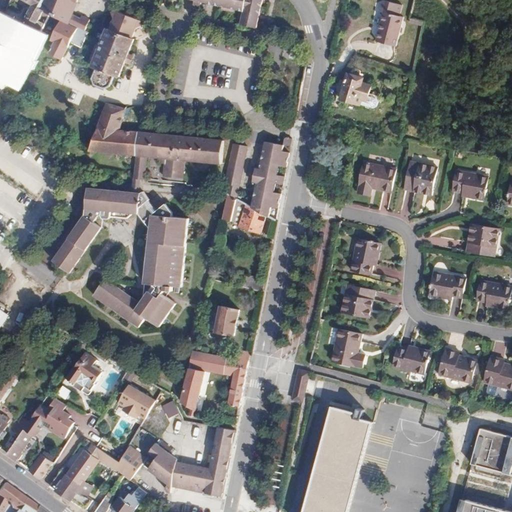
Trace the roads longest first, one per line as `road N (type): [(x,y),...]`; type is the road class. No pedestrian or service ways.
road 1 (residential): [(232,511),(293,202)]
road 2 (residential): [(293,202),(400,227),(412,247),(412,311),(511,334)]
road 3 (residential): [(293,202),(319,69),(318,44),(298,0)]
